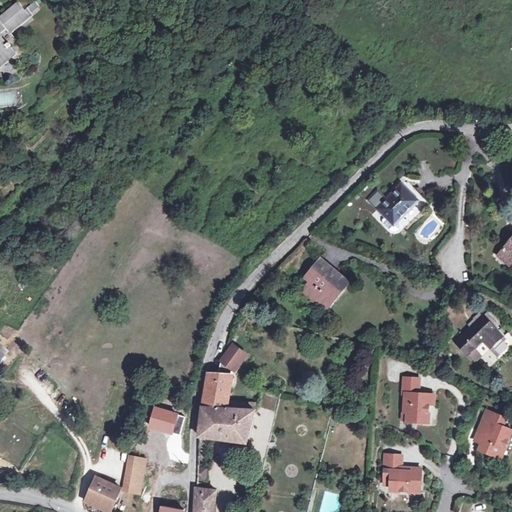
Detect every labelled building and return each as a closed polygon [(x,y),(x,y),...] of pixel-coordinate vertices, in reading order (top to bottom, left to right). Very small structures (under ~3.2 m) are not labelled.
[(28,15),(17,2),(0,16),(0,63),(13,53),(0,35),(0,33),(6,29),(8,32),(28,15)] [(36,7),(32,3),(26,8),(29,12),(36,7)] [(84,97),(79,92),(71,99),(76,104),(84,97)] [(461,138),(455,142),(458,148),(465,144),(461,138)] [(368,199),(377,208),(384,215),(381,218),(381,222),(392,233),(396,233),(400,229),(400,225),(396,222),(418,200),(401,183),(385,199),(377,191),(368,199)] [(511,239),(498,254),(509,264),(511,261),(511,239)] [(305,276),(310,281),(302,290),(311,298),(324,309),(338,293),(333,289),(342,277),(320,258),(305,276)] [(310,281),(305,276),(289,295),(294,300),(303,307),(311,298),(302,290),(310,281)] [(348,282),(342,277),(333,289),(338,293),(348,282)] [(476,321),(470,327),(454,341),(467,355),(470,352),(482,341),(489,348),(492,352),(495,349),(499,353),(507,345),(503,341),(506,338),(505,336),(503,334),(496,328),(485,315),(484,315),(483,315),(480,312),(473,318),(474,318),(476,321)] [(488,312),(485,315),(496,328),(499,325),(488,312)] [(476,321),(474,318),(467,324),(470,327),(476,321)] [(220,360),(217,374),(231,375),(231,369),(233,370),(245,353),(232,344),(220,360)] [(208,374),(206,374),(201,407),(226,408),(232,375),(231,375),(217,374),(216,374),(216,371),(208,371),(208,374)] [(404,397),(407,397),(403,414),(406,415),(404,424),(424,428),(428,411),(432,412),(434,402),(419,399),(422,384),(407,381),(404,397)] [(226,408),(201,407),(199,436),(247,442),(255,410),(244,409),(234,409),(226,408)] [(486,411),(477,431),(485,435),(482,442),(480,449),(496,456),(501,446),(504,447),(511,430),(502,427),(506,419),(486,411)] [(485,435),(477,431),(474,438),(482,442),(485,435)] [(143,439),(136,437),(134,446),(141,448),(143,439)] [(164,448),(149,445),(147,455),(155,457),(154,459),(168,462),(171,450),(164,448)] [(404,455),(387,454),(386,478),(393,479),(393,483),(393,488),(421,490),(422,468),(403,467),(404,455)] [(121,492),(141,495),(147,458),(127,455),(121,492)] [(206,468),(197,468),(196,478),(205,479),(206,468)] [(120,489),(95,478),(86,500),(110,511),(120,489)] [(196,483),(196,488),(194,511),(213,511),(216,491),(205,489),(206,484),(196,483)] [(183,490),(167,487),(164,505),(185,509),(186,503),(186,501),(182,500),(183,490)]
